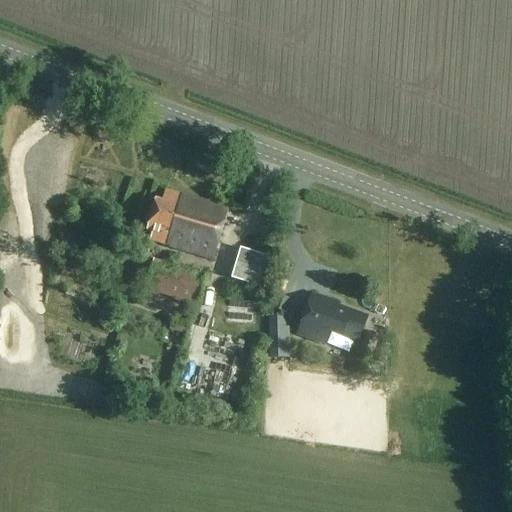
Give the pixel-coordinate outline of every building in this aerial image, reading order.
[(228,215),(166,196),(162,208),(155,206),(146,236),(152,238),(150,245),(213,265),(228,215)] [(194,308),(204,276),(152,260),(142,293),(194,308)] [(246,297),(257,300),(259,294),(247,291),(246,297)] [(330,334),(359,346),(368,323),(339,311),(340,308),(314,297),(298,337),(324,347),(330,334)] [(205,348),(177,354),(172,385),(174,393),(203,386),(210,388),(211,381),(222,379),(221,372),(225,349),(243,345),(248,317),(246,308),(217,304),(203,307),(201,321),(203,333),(203,337),(205,348)] [(285,328),(285,315),(268,316),(269,348),(292,348),(291,328),(285,328)] [(171,322),(168,331),(186,336),(189,327),(171,322)] [(369,362),(379,338),(366,333),(356,356),(369,362)]
